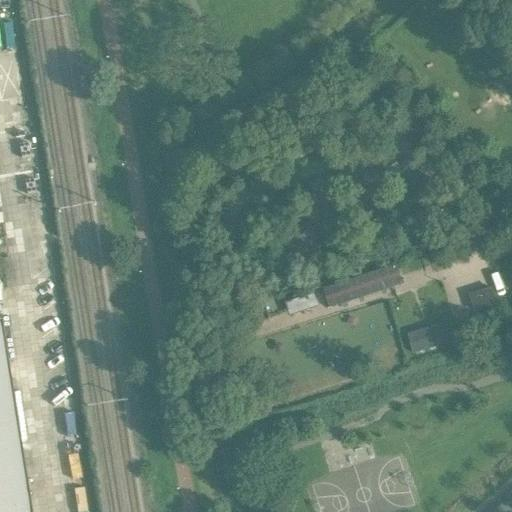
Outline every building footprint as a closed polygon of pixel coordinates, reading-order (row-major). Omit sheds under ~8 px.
[(348,231),(310,243),(315,258),(353,245),(348,231)] [(331,305),(400,283),(394,264),(325,286),(331,305)] [(497,303),(496,303),(492,288),(470,295),(475,310),(497,303)] [(319,305),(314,291),(283,300),(288,315),(319,305)] [(0,511),(29,511),(0,319),(0,511)] [(462,345),(456,326),(418,338),(424,357),(462,345)]
